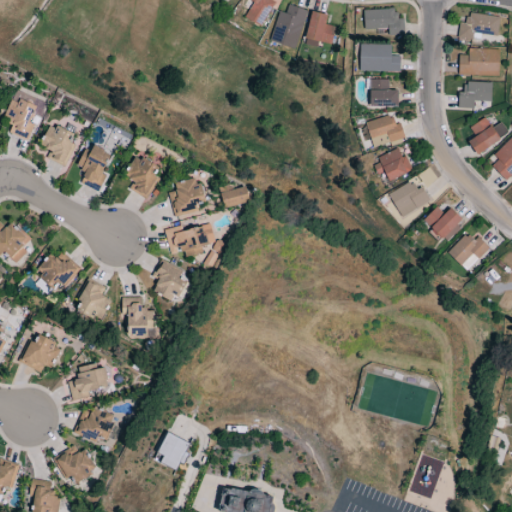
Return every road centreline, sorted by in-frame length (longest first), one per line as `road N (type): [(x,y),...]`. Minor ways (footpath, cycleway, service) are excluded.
road 1 (residential): [(511,226),(456,172),(439,143),(434,0)]
road 2 (residential): [(0,190),(15,188),(119,240)]
